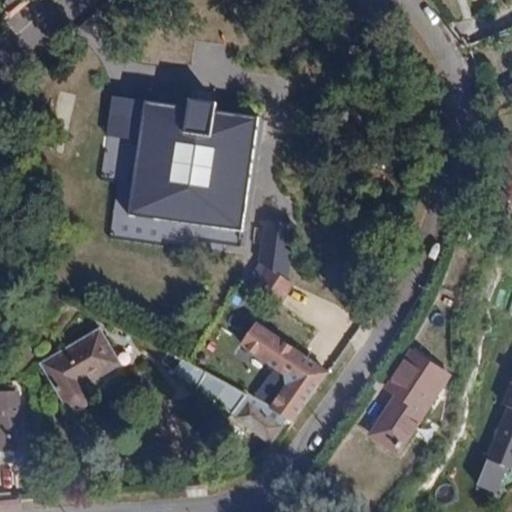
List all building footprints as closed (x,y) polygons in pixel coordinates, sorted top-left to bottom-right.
[(244,229),(249,193),(252,193),(252,188),(249,188),(254,157),(256,157),(257,152),(254,152),(259,120),(261,120),(261,114),(257,114),(256,118),(231,114),(232,110),(228,109),(227,114),(218,113),(219,105),(193,102),(192,109),(179,107),(180,103),(176,102),(175,107),(150,104),(151,99),(146,99),(145,105),(148,105),(143,141),(140,140),(139,146),(142,146),(138,180),(133,180),(132,186),(137,186),(134,212),(129,212),(129,218),(135,218),(135,217),(156,219),(155,223),(159,223),(160,220),(213,227),(213,230),(217,231),(217,228),(240,231),(240,235),(246,236),(247,230),(244,229)] [(498,214),(476,208),(469,232),(492,239),(498,214)] [(290,300),(292,277),(290,277),(293,225),(261,223),(257,298),(290,300)] [(329,375),(261,327),(247,348),(292,379),(293,388),(277,412),(296,421),(329,375)] [(102,331),(45,365),(76,416),(83,419),(97,409),(99,402),(89,386),(122,364),(102,331)] [(382,390),(392,397),(367,436),(398,456),(450,375),(409,349),(382,390)] [(175,373),(235,416),(248,397),(183,361),(175,373)] [(511,371),(510,370),(496,405),(503,408),(481,461),(511,473),(511,371)] [(0,392),(0,464),(19,463),(17,432),(24,431),(21,391),(0,392)] [(282,428),(249,405),(238,420),(271,443),(282,428)]
